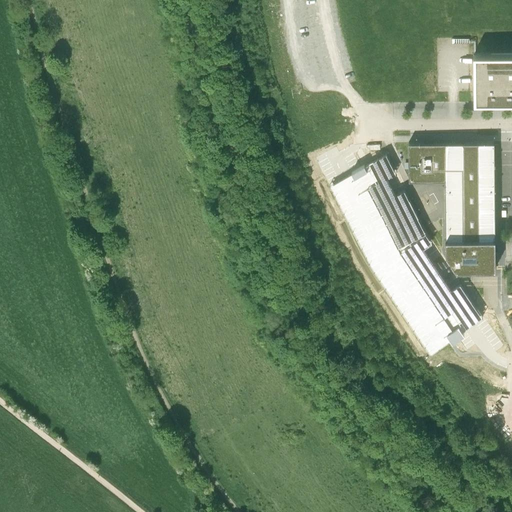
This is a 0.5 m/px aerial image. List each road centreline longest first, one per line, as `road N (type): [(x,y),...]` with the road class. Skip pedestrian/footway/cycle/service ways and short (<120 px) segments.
road 1 (unknown): [(470,324),(441,336),(429,331),(366,231),(344,173)]
road 2 (unknown): [(470,324),(365,163)]
road 3 (track): [(138,511),(0,403)]
road 4 (unclassified): [(376,124),(511,123)]
